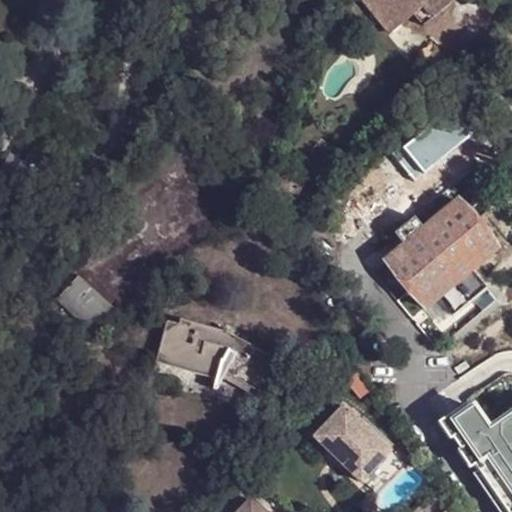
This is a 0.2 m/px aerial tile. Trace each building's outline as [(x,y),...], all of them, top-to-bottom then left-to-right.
[(395,13),(406,26),(418,17),(426,27),(457,2),(454,0),(367,0),(384,22),(395,13)] [(395,13),(384,22),(394,35),(406,26),(395,13)] [(511,29),(511,20),(506,14),(494,23),(505,36),(511,29)] [(478,118),(458,94),(404,135),(411,142),(407,146),(417,159),(454,130),(458,134),(478,118)] [(13,150),(0,173),(0,215),(4,218),(36,163),(13,150)] [(387,260),(425,307),(438,297),(454,315),(488,287),(472,268),(498,247),(459,200),(424,228),(415,217),(408,222),(406,220),(401,225),(402,227),(395,233),(404,243),(403,244),(404,245),(387,260)] [(92,332),(115,309),(78,276),(56,298),(92,332)] [(154,363),(216,379),(213,388),(216,390),(226,373),(260,390),(278,358),(227,331),(178,319),(178,323),(166,320),(154,363)] [(359,368),(349,378),(363,398),(373,389),(359,368)] [(347,404),(317,434),(363,480),(393,449),(347,404)] [(474,408),(448,425),(466,453),(467,452),(506,511),(511,511),(511,417),(490,432),(474,408)] [(252,476),(244,484),(252,491),(260,484),(252,476)] [(448,511),(449,511),(437,492),(415,511),(448,511)] [(370,494),(364,504),(367,511),(378,511),(371,493),(370,494)] [(268,511),(253,497),(237,511),(268,511)]
